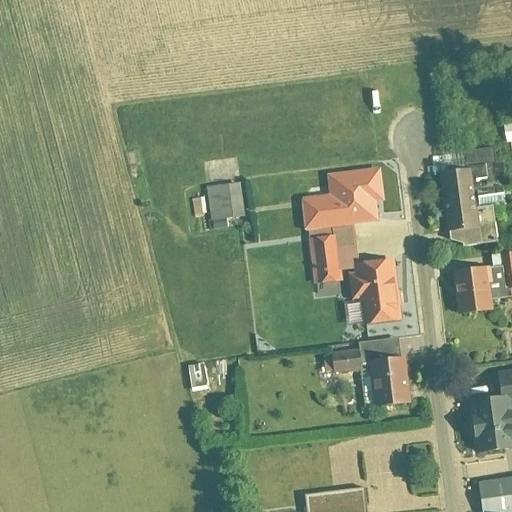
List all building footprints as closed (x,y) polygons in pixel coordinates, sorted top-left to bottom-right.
[(307,204),(308,232),(381,229),(380,204),(387,204),(386,175),(331,178),(333,203),(307,204)] [(445,179),(448,214),(444,214),(447,251),(502,246),(499,209),(483,210),(480,176),(445,179)] [(208,189),(211,225),(243,223),(241,186),(208,189)] [(318,241),(320,288),(341,288),(339,240),(318,241)] [(360,267),(362,327),(401,325),(398,266),(360,267)] [(458,276),(461,317),(493,314),(490,274),(458,276)] [(322,369),(323,392),(370,389),(372,414),(403,412),(400,364),(322,369)] [(193,397),(211,397),(211,368),(192,369),(193,397)] [(511,399),(478,400),(479,454),(511,453),(511,399)] [(511,480),(481,485),(485,511),(493,511),(511,509),(511,480)]
